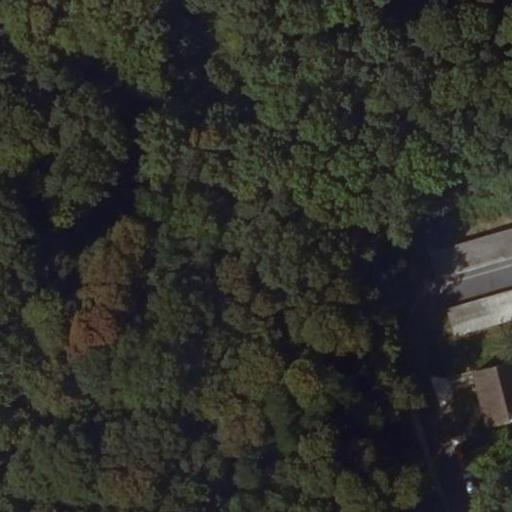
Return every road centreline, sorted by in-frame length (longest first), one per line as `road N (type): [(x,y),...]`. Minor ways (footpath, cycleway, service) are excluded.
road 1 (track): [(196,0),(236,74),(373,263)]
road 2 (unclassified): [(373,263),(473,511)]
